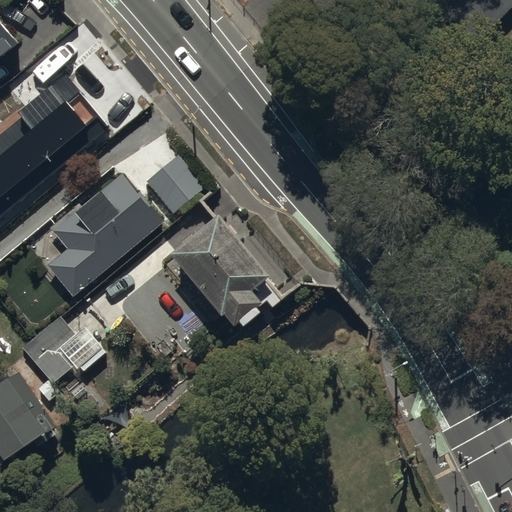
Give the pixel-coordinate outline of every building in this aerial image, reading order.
[(511,0),(442,0),(433,10),(478,51),(511,17),(511,0)] [(0,66),(21,50),(0,24),(0,66)] [(61,99),(47,82),(0,121),(0,215),(4,220),(9,215),(12,218),(107,138),(82,108),(78,111),(65,95),(61,99)] [(179,157),(147,184),(174,217),(206,190),(179,157)] [(123,176),(52,233),(68,253),(49,269),(70,294),(59,303),(67,313),(77,306),(73,301),(164,227),(123,176)] [(274,281),(221,222),(175,265),(240,335),(244,331),(247,335),(264,320),(260,316),(264,312),(253,300),(274,281)] [(350,276),(334,288),(372,338),(388,326),(350,276)] [(29,290),(11,306),(35,334),(53,319),(29,290)] [(79,339),(61,319),(23,352),(39,371),(31,378),(42,390),(50,383),(53,387),(95,350),(91,346),(104,334),(96,325),(79,339)] [(3,389),(0,384),(0,484),(6,483),(1,471),(58,431),(20,377),(3,389)]
